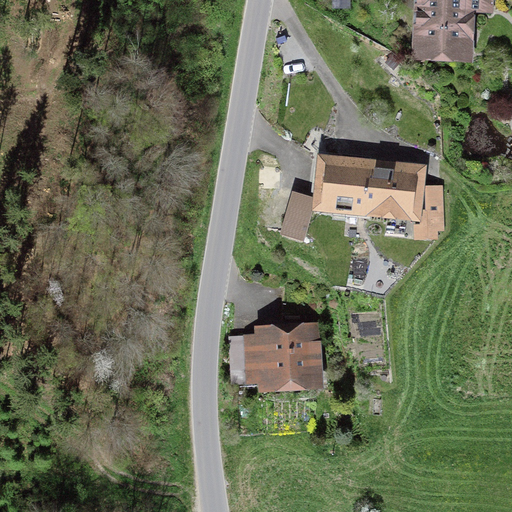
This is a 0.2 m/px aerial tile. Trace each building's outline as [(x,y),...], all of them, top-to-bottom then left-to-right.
[(425,0),(423,50),(463,52),(465,0),(425,0)] [(342,155),(328,153),(322,209),(349,212),(350,205),(412,211),(416,174),(341,166),(342,155)] [(441,229),(441,186),(426,186),(426,211),(423,211),(422,225),(417,225),(417,236),(434,238),(434,229),(441,229)] [(315,199),(294,193),(283,234),(303,240),(315,199)] [(230,337),(233,383),(321,377),(318,341),(314,341),(313,332),(230,337)]
